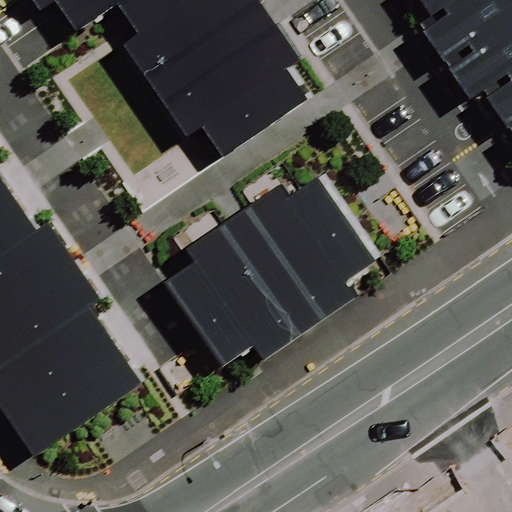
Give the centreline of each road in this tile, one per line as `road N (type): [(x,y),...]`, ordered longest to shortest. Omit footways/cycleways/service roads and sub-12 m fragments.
road 1 (residential): [(0,68),(121,249),(390,71)]
road 2 (secondary): [(209,511),(511,310)]
road 3 (residential): [(390,71),(511,254)]
